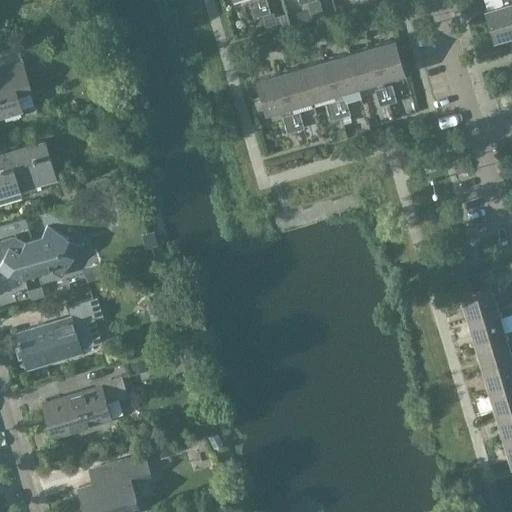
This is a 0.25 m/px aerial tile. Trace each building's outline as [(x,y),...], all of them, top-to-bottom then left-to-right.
[(252,17),(260,15),(255,0),(249,0),(247,1),(252,17)] [(255,0),(260,15),(269,12),(265,0),(255,0)] [(511,20),(506,2),(511,0),(500,0),(502,3),(483,9),(492,39),(511,33),(511,20)] [(393,39),(369,46),(379,79),(403,72),(393,39)] [(0,47),(0,60),(15,56),(11,44),(0,47)] [(369,46),(347,53),(356,86),(379,79),(369,46)] [(347,53),(324,59),(333,92),(356,86),(347,53)] [(324,59),(301,66),(310,99),(333,92),(324,59)] [(16,94),(29,90),(20,60),(0,65),(0,116),(21,111),(16,94)] [(301,66),(278,73),(287,106),(310,99),(301,66)] [(264,113),(287,106),(278,73),(254,80),(264,113)] [(382,86),(387,103),(395,101),(390,84),(382,86)] [(378,106),(387,103),(382,86),(373,89),(378,106)] [(344,98),(336,100),(341,117),(349,114),(344,98)] [(341,117),(336,100),(327,103),(332,119),(341,117)] [(298,111),(290,114),(295,130),(303,128),(298,111)] [(295,130),(290,114),(281,116),(286,133),(295,130)] [(17,186),(54,175),(44,140),(0,152),(0,202),(20,196),(17,186)] [(105,176),(85,182),(90,196),(109,190),(105,176)] [(8,245),(0,259),(0,269),(18,280),(51,271),(61,277),(79,244),(47,226),(41,236),(24,241),(18,251),(8,245)] [(475,273),(464,276),(466,283),(477,279),(475,273)] [(40,285),(26,290),(29,299),(43,295),(40,285)] [(460,297),(467,322),(497,313),(498,316),(511,312),(511,304),(511,305),(511,303),(496,308),(490,288),(460,297)] [(43,323),(15,332),(17,339),(15,340),(20,356),(23,355),(27,366),(82,350),(81,346),(99,340),(92,317),(101,315),(96,296),(65,305),(69,319),(45,327),(43,323)] [(504,337),(505,340),(511,338),(511,328),(503,332),(498,316),(497,313),(467,322),(474,346),(504,337)] [(511,354),(510,355),(505,340),(504,337),(474,346),(481,370),(511,361),(511,363),(511,354)] [(144,358),(128,363),(130,370),(146,365),(144,358)] [(511,386),(511,363),(511,361),(481,370),(488,394),(511,386)] [(103,403),(128,395),(122,376),(45,398),(56,438),(109,422),(103,403)] [(511,386),(488,394),(495,418),(511,412),(511,386)] [(511,412),(495,418),(502,442),(511,438),(511,412)] [(511,438),(502,442),(509,466),(511,464),(511,438)] [(131,481),(150,475),(144,454),(108,465),(112,477),(78,487),(85,511),(137,511),(140,511),(131,481)]
